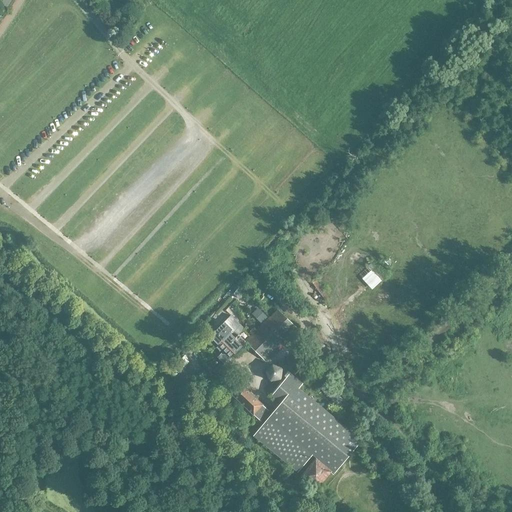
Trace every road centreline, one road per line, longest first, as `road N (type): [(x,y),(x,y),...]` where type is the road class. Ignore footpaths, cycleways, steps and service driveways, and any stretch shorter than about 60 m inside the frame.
road 1 (unclassified): [(0,263),(175,407)]
road 2 (unclassified): [(175,407),(294,511)]
